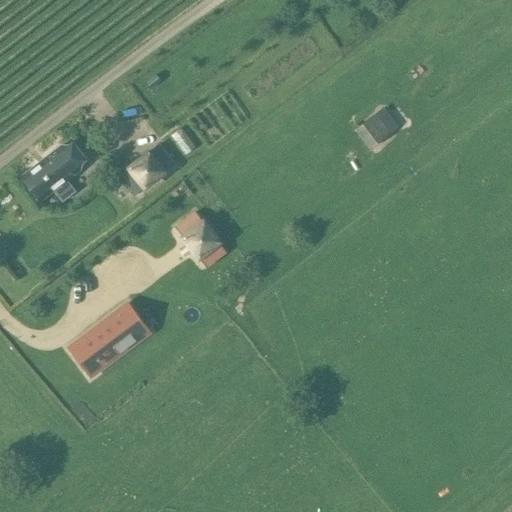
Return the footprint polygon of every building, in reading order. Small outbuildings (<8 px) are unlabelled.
[(390,133),(375,114),(355,129),(369,148),(390,133)] [(144,191),(167,173),(165,170),(175,163),(159,143),(150,150),(149,148),(124,168),(125,169),(116,176),(132,196),(142,188),(144,191)] [(21,177),(40,201),(53,190),(62,201),(74,192),(66,180),(79,170),(61,146),(21,177)] [(175,227),(206,267),(225,253),(194,213),(175,227)] [(139,338),(127,322),(120,311),(79,342),(93,361),(102,354),(108,361),(139,338)]
